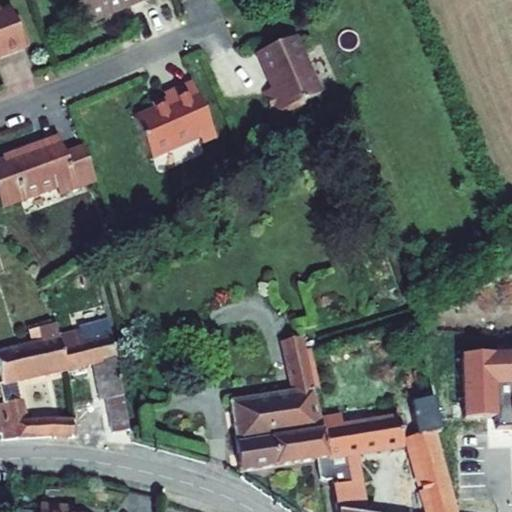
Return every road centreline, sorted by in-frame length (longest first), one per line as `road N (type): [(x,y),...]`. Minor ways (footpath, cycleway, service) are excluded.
road 1 (residential): [(252,511),(138,469),(61,456),(0,458)]
road 2 (residential): [(0,111),(210,29)]
